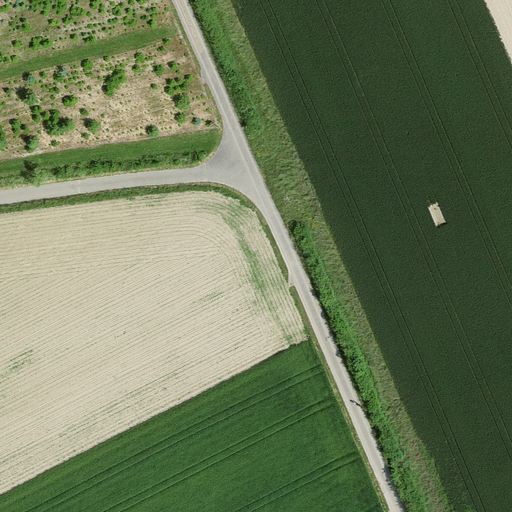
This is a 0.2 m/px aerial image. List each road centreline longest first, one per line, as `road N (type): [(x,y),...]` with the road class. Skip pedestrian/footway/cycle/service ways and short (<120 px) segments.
road 1 (track): [(396,511),(249,168)]
road 2 (track): [(0,198),(249,168)]
road 3 (track): [(249,168),(179,0)]
